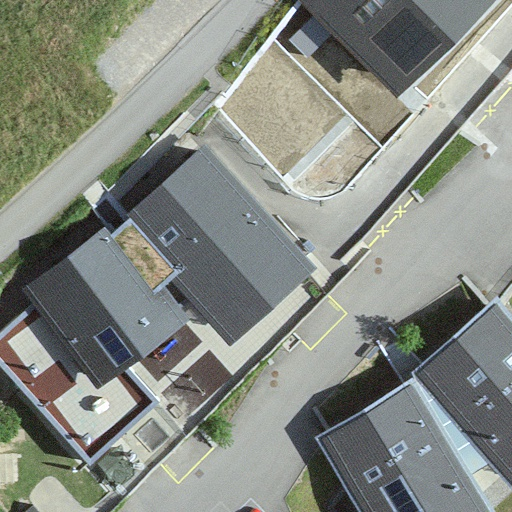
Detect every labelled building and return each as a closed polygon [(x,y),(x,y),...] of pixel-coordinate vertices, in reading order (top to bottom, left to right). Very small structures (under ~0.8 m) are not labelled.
[(310,0),(396,86),(483,0),(310,0)] [(107,225),(35,279),(43,293),(0,331),(0,361),(90,462),(159,398),(120,353),(172,310),(199,289),(220,312),(288,249),(201,150),(132,216),(114,231),(107,225)] [(511,329),(491,306),(423,364),(511,467),(511,465),(511,329)] [(406,382),(328,431),(377,511),(451,511),(476,497),(406,382)] [(301,435),(216,510),(218,511),(285,511),(331,471),(301,435)]
